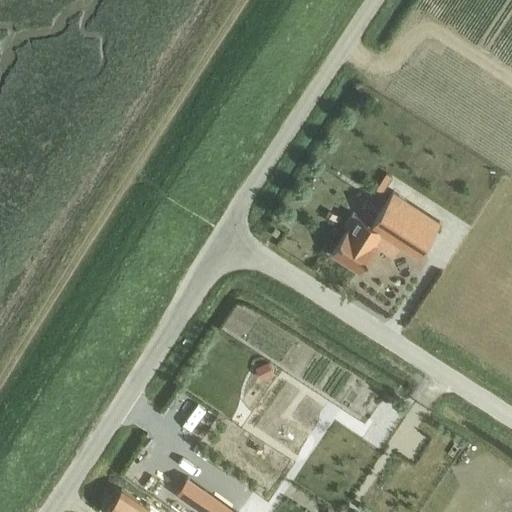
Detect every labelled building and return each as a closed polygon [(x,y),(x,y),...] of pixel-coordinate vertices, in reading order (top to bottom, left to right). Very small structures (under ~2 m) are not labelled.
[(440,222),(393,191),(372,223),(353,211),(344,225),(348,228),(332,252),(360,270),(377,245),(375,244),(383,232),(418,255),(440,222)] [(267,362),(255,368),(260,379),(272,373),(267,362)] [(384,434),(350,485),(367,496),(400,445),(384,434)] [(176,492),(204,511),(237,511),(187,476),(176,492)] [(106,511),(107,511),(148,511),(147,511),(150,507),(121,488),(106,511)]
